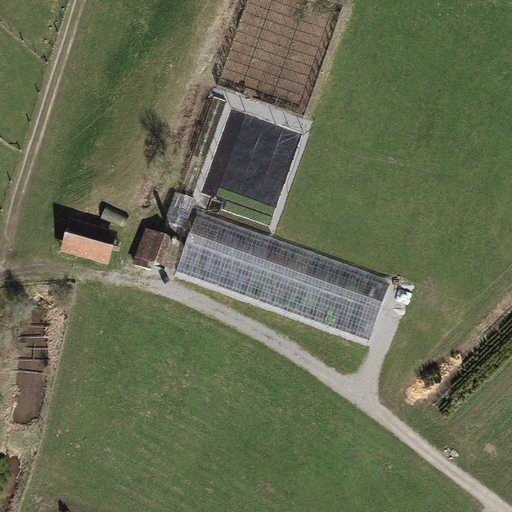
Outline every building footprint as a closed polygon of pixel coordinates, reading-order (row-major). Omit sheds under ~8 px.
[(345,5),(331,0),(248,0),(217,88),(305,119),(345,5)] [(227,102),(214,97),(179,194),(176,193),(165,223),(185,230),(196,200),(193,198),(227,102)] [(390,284),(196,215),(176,273),(370,341),(390,284)] [(74,226),(67,250),(105,261),(112,237),(74,226)] [(147,232),(135,265),(151,271),(155,261),(173,267),(181,244),(147,232)]
